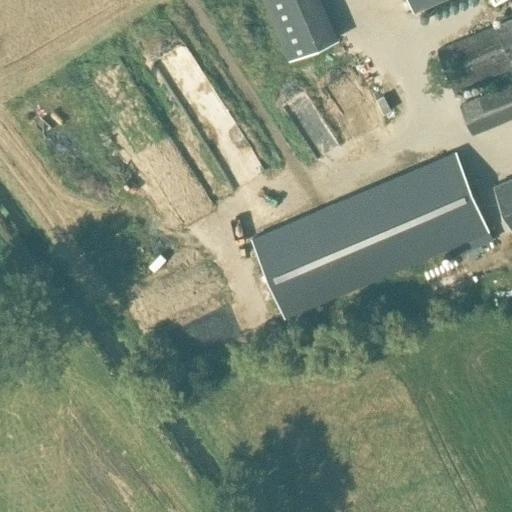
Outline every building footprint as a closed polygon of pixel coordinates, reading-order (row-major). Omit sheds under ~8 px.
[(260,0),(285,57),(335,36),(319,0),(260,0)] [(409,0),(414,11),(439,0),(409,0)] [(453,90),(511,67),(511,18),(436,49),(453,90)] [(511,81),(459,104),(473,135),(511,118),(511,81)] [(456,149),(320,207),(252,236),(288,318),(351,289),(450,249),(453,255),(487,241),(493,238),(456,149)] [(511,177),(494,185),(511,226),(511,177)]
